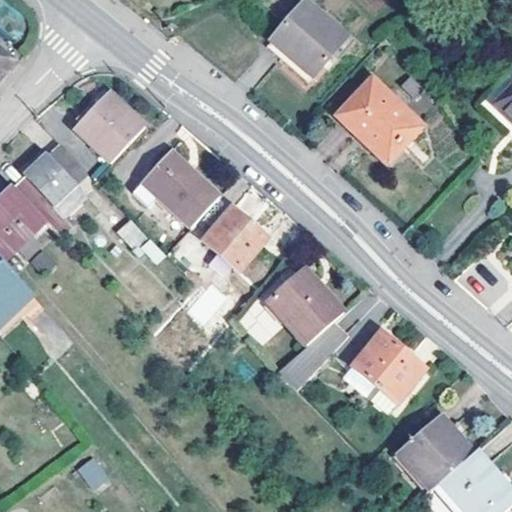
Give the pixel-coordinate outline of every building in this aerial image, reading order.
[(303,3),(268,41),(275,47),(309,79),(345,41),(303,3)] [(303,85),(309,79),(275,47),(268,41),(261,47),(303,85)] [(15,60),(0,47),(0,78),(9,67),(15,60)] [(15,60),(9,67),(12,69),(18,62),(15,60)] [(382,158),(397,144),(400,148),(419,129),(369,82),(332,118),(351,137),(355,133),(382,158)] [(511,88),(494,108),(511,125),(511,88)] [(73,134),(109,169),(143,130),(107,97),(100,104),(97,101),(86,113),(90,117),(78,128),(73,134)] [(90,117),(86,113),(75,125),(78,128),(90,117)] [(397,144),(382,158),(355,133),(351,137),(350,139),(379,168),(400,148),(397,144)] [(46,160),(76,190),(87,180),(57,149),(46,160)] [(170,156),(142,187),(157,200),(191,231),(219,201),(170,156)] [(46,160),(23,180),(53,211),(76,190),(46,160)] [(64,223),(53,211),(23,180),(12,191),(44,225),(60,241),(71,231),(64,223)] [(147,211),(157,200),(142,187),(132,197),(147,211)] [(53,211),(64,223),(86,201),(76,190),(53,211)] [(44,225),(12,191),(0,202),(0,259),(4,264),(44,225)] [(204,246),(239,275),(268,241),(233,211),(204,246)] [(131,218),(117,230),(151,269),(165,257),(131,218)] [(0,329),(17,313),(23,320),(28,325),(42,312),(2,266),(0,267),(0,329)] [(314,295),(320,290),(304,272),(299,278),(314,295)] [(344,315),(320,290),(314,295),(299,278),(268,305),(306,349),(335,323),(344,315)] [(258,299),(236,320),(261,347),(283,326),(258,299)] [(0,341),(23,320),(17,313),(0,329),(0,341)] [(348,338),(335,323),(306,349),(278,374),(293,390),(348,338)] [(381,336),(354,369),(399,408),(422,379),(406,366),(410,361),(381,336)] [(426,374),(410,361),(406,366),(422,379),(426,374)] [(399,408),(354,369),(345,381),(389,419),(399,408)] [(434,492),(441,487),(475,457),(460,439),(457,441),(439,422),(399,457),(432,495),(434,492)] [(510,511),(511,511),(511,498),(497,482),(499,480),(476,456),(475,457),(441,487),(463,511),(510,511)] [(393,462),(426,500),(432,495),(399,457),(393,462)] [(109,480),(94,460),(80,469),(95,490),(109,480)] [(434,492),(452,511),(463,511),(441,487),(434,492)]
